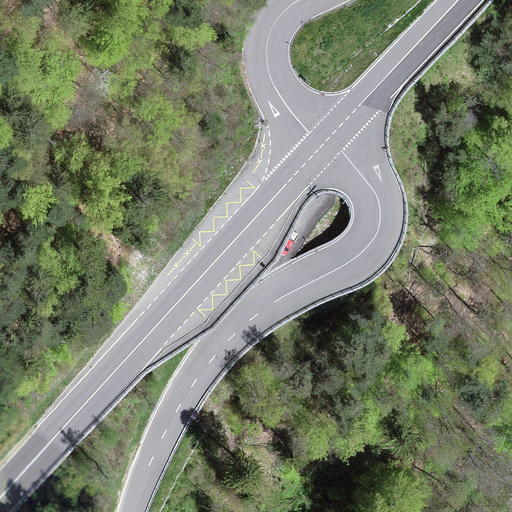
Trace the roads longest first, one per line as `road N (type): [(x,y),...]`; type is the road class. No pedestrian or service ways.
road 1 (tertiary): [(326,140),(378,198),(372,239),(357,256),(279,297),(210,359),(167,428),(130,511)]
road 2 (secondary): [(0,498),(326,140)]
road 3 (secondary): [(326,140),(461,0)]
road 4 (tertiary): [(326,140),(269,75),(272,25),(299,0)]
